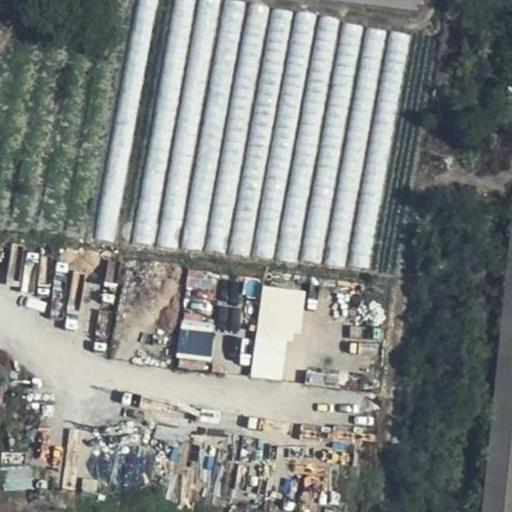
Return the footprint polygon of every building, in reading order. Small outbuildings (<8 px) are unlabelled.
[(174,0),(173,7),(194,10),(195,0),(174,0)] [(199,0),(198,10),(218,13),(220,0),(199,0)] [(229,0),(225,0),(223,14),(243,16),(245,2),(229,0)] [(248,16),(267,19),(270,7),(250,3),(248,16)] [(153,246),(194,10),(173,7),(133,243),(153,246)] [(178,249),(218,13),(198,10),(158,245),(178,249)] [(271,19),(291,22),(293,13),(273,10),(271,19)] [(294,22),(314,24),(315,16),(296,13),(294,22)] [(202,252),(243,16),(223,14),(182,249),(202,252)] [(226,253),(267,19),(248,16),(206,249),(226,253)] [(250,256),(291,22),(271,19),(230,252),(250,256)] [(321,25),(339,27),(340,22),(322,19),(321,25)] [(273,260),(314,24),(294,22),(253,256),(273,260)] [(296,262),(339,27),(321,25),(278,259),(296,262)] [(321,263),(363,31),(345,28),(302,259),(321,263)] [(345,267),(386,33),(367,31),(326,263),(345,267)] [(369,269),(411,36),(391,34),(349,266),(369,269)] [(393,273),(435,39),(415,37),(374,270),(393,273)] [(491,424),(511,426),(511,228),(491,424)] [(304,340),(307,288),(261,286),(257,377),(286,378),(288,339),(304,340)] [(214,357),(219,327),(185,322),(180,352),(214,357)] [(511,511),(511,426),(491,424),(482,511),(511,511)]
